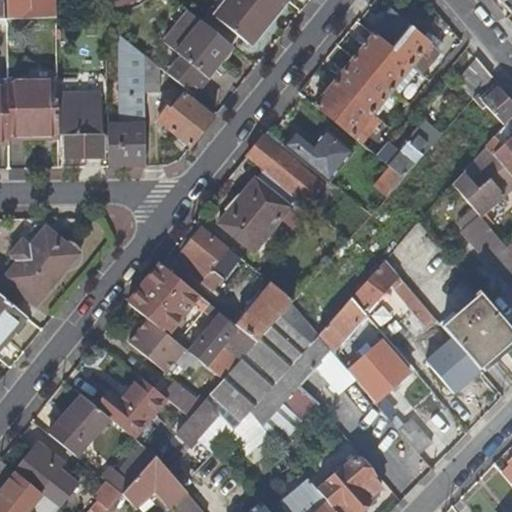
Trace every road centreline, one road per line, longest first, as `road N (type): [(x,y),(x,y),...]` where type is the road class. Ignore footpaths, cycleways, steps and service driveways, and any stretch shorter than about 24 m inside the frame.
road 1 (residential): [(0,415),(170,200)]
road 2 (residential): [(170,200),(338,0)]
road 3 (residential): [(170,200),(0,202)]
road 4 (residential): [(416,511),(511,412)]
